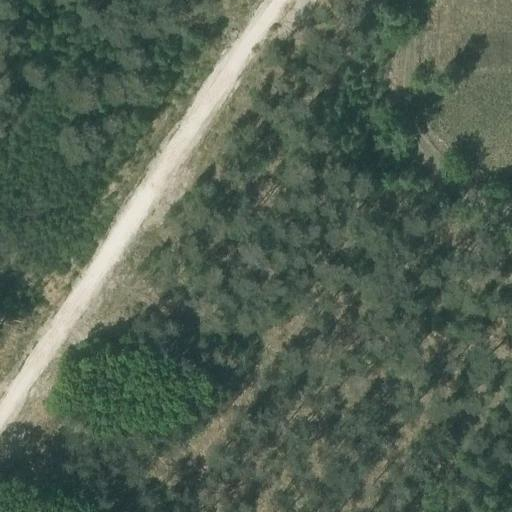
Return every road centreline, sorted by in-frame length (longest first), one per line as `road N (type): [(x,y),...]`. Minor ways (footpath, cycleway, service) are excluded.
road 1 (track): [(276,0),(0,397)]
road 2 (track): [(511,210),(446,182),(410,139),(405,0)]
